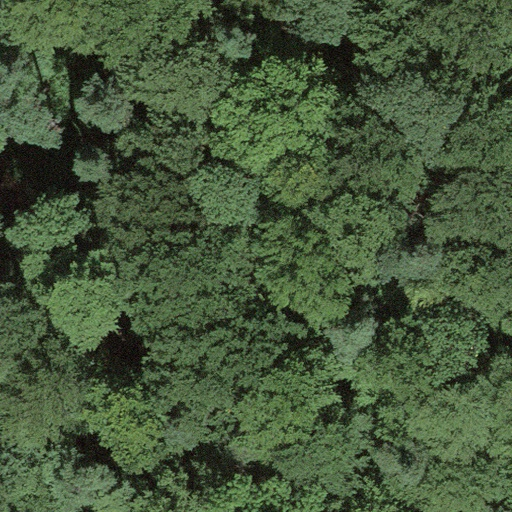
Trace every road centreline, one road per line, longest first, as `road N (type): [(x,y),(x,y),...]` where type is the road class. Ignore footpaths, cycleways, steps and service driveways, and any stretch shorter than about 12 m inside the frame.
road 1 (track): [(392,485),(350,396),(296,375),(195,358),(119,329),(45,251),(0,177)]
road 2 (track): [(0,410),(392,485),(491,511)]
road 3 (track): [(260,0),(416,108),(511,120)]
